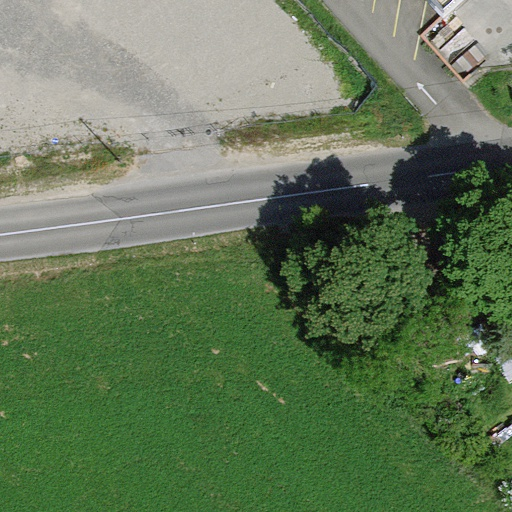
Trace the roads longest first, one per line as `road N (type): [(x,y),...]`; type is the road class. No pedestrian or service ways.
road 1 (unclassified): [(0,234),(375,182)]
road 2 (residential): [(214,0),(375,182)]
road 3 (unclassified): [(375,182),(511,164)]
